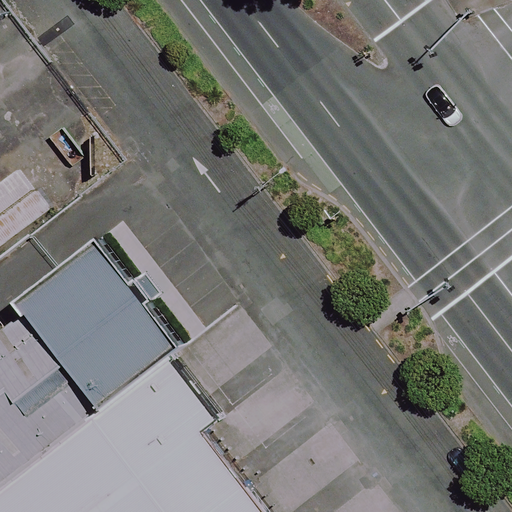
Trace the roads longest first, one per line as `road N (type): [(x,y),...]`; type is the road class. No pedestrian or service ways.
road 1 (secondary): [(367,158),(237,0)]
road 2 (secondary): [(511,328),(418,219)]
